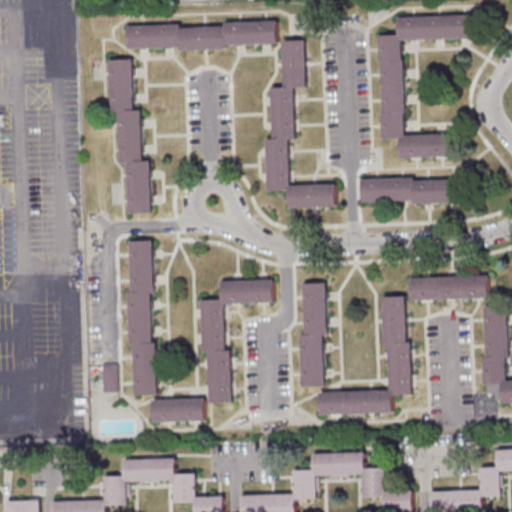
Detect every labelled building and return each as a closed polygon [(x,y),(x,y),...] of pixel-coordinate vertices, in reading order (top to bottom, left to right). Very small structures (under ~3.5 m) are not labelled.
[(383,35),(385,139),(402,138),(402,157),(456,156),(456,133),(408,134),(406,40),(479,38),(479,14),(402,16),(402,35),(383,35)] [(130,25),(130,49),(280,45),(280,22),(130,25)] [(286,40),(287,87),(274,87),(276,138),(269,138),(271,191),(292,190),(292,208),(339,206),(339,183),(293,185),(291,139),(298,139),(296,87),(309,87),(308,40),(286,40)] [(145,160),(143,109),(136,109),(134,58),(112,59),(114,111),(121,111),(122,163),(130,162),(131,213),(154,213),(152,160),(145,160)] [(364,178),(364,203),(460,202),(460,177),(364,178)] [(157,395),(156,240),(134,240),(135,395),(157,395)] [(492,299),(492,275),(413,276),(414,299),(492,299)] [(276,302),(276,279),(225,280),(225,299),(208,299),(210,403),(232,403),(230,303),(276,302)] [(307,386),(329,386),(326,282),(304,283),(307,386)] [(323,391),(323,414),(396,413),(395,395),(414,395),(411,295),(388,296),(390,390),(323,391)] [(511,402),(511,379),(511,380),(510,306),(487,306),(488,392),(504,392),(504,403),(511,402)] [(105,364),(105,392),(119,392),(119,364),(105,364)] [(207,421),(207,398),(155,398),(155,421),(207,421)] [(511,449),(499,450),(500,467),(483,468),(484,489),(434,491),(434,511),(444,511),(486,510),(486,497),(504,495),(503,471),(511,470),(511,449)] [(245,511),(299,511),(299,499),(319,499),(319,476),(366,475),(366,497),(388,497),(388,511),(416,511),(416,489),(389,490),(388,467),(367,468),(367,452),(316,453),(317,469),(297,469),(297,493),(245,494),(245,511)] [(55,511),(110,511),(110,505),(130,504),(130,482),(177,480),(177,503),(198,502),(197,511),(227,511),(227,496),(199,497),(199,473),(179,473),(179,457),(127,459),(128,475),(108,476),(109,499),(55,501),(55,511)] [(43,511),(43,499),(9,499),(9,511),(43,511)]
